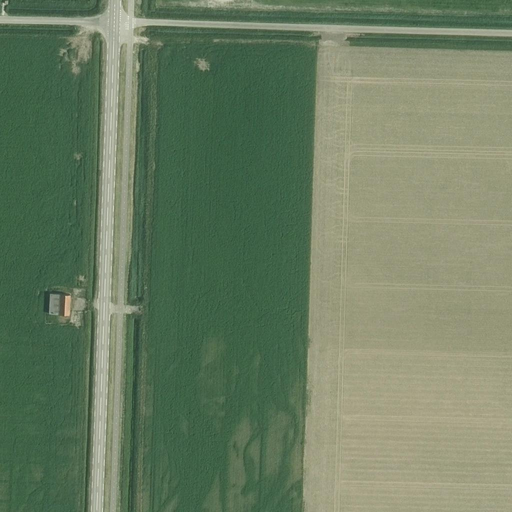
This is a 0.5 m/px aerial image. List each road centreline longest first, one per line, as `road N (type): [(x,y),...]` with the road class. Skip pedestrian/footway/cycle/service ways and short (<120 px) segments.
road 1 (secondary): [(96,511),(114,23)]
road 2 (unclassified): [(511,32),(114,23)]
